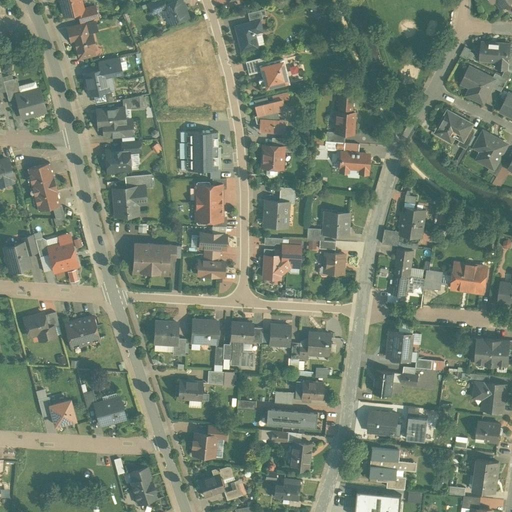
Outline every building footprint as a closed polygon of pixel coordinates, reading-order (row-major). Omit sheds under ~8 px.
[(81,0),(60,0),(64,15),(78,12),(84,10),(83,8),(81,0)] [(165,0),(154,0),(149,2),(153,13),(165,8),(164,5),(167,4),(165,0)] [(176,0),(167,4),(164,5),(165,8),(168,15),(167,18),(169,22),(171,23),(188,16),(181,0),(176,0)] [(318,2),(307,5),(309,14),(312,14),(312,15),(312,14),(313,17),(322,15),(318,2)] [(95,5),(83,8),(84,10),(78,12),(81,23),(98,18),(95,5)] [(263,17),(261,9),(248,12),(250,20),(263,17)] [(259,20),(236,26),(242,51),(258,47),(254,32),(262,30),(259,20)] [(85,23),(68,27),(72,40),(74,39),(74,38),(88,34),(85,23)] [(88,34),(74,38),(74,39),(79,57),(94,54),(92,49),(95,48),(92,33),(88,34)] [(510,43),(483,41),(481,59),(497,60),(497,67),(508,68),(508,66),(510,47),(510,43)] [(116,57),(99,60),(101,70),(104,69),(105,74),(119,72),(116,57)] [(264,57),(246,61),(249,74),(261,71),(259,65),(265,63),(264,57)] [(265,63),(259,65),(261,71),(262,75),(263,79),(259,80),(261,90),(290,83),(284,59),(265,63)] [(493,78),(470,66),(462,82),(475,89),(472,95),(471,95),(471,96),(484,102),(492,86),(495,79),(493,78)] [(101,70),(85,73),(89,94),(108,90),(105,74),(104,69),(101,70)] [(508,78),(496,72),(493,78),(495,79),(492,86),(501,91),(508,78)] [(17,78),(4,81),(9,100),(17,98),(16,95),(21,94),(17,78)] [(21,94),(16,95),(17,98),(22,117),(45,111),(39,89),(21,94)] [(287,91),(272,95),(274,101),(282,99),(289,98),(287,91)] [(511,93),(510,92),(501,110),(511,115),(511,93)] [(139,95),(123,98),(123,108),(124,108),(140,107),(139,95)] [(267,96),(254,99),(256,105),(268,102),(267,96)] [(353,97),(339,96),(338,111),(336,111),(335,132),(344,132),(354,133),(355,112),(352,112),(353,97)] [(256,105),(255,105),(258,118),(260,118),(260,130),(284,132),(285,120),(279,119),(277,111),(285,109),(282,99),(274,101),(268,102),(256,105)] [(120,108),(98,110),(99,128),(104,127),(105,136),(133,134),(132,120),(124,120),(124,108),(123,108),(120,108)] [(462,119),(448,111),(436,132),(448,139),(451,133),(461,138),(463,139),(471,126),(472,124),(462,118),(462,119)] [(471,126),(463,139),(461,138),(457,144),(467,149),(476,130),(471,126)] [(508,143),(484,130),(475,147),(488,154),(483,162),(490,166),(494,168),(500,157),(508,143)] [(217,169),(217,132),(187,133),(188,169),(217,169)] [(335,132),(333,132),(332,141),(343,142),(344,132),(335,132)] [(293,138),(279,137),(278,146),(283,146),(283,150),(290,151),(291,139),(293,139),(293,138)] [(140,139),(122,141),(123,150),(129,149),(129,153),(141,152),(140,139)] [(359,143),(344,142),(344,151),(359,152),(359,143)] [(157,143),(152,146),(156,152),(161,149),(157,143)] [(278,146),(265,145),(263,167),(267,167),(278,168),(282,168),(283,150),(283,146),(278,146)] [(123,150),(106,151),(108,171),(130,169),(130,167),(131,167),(131,161),(130,160),(129,153),(129,149),(123,150)] [(344,151),(341,151),(340,167),(360,168),(360,173),(368,173),(369,164),(366,164),(367,153),(359,152),(344,151)] [(500,157),(494,168),(490,166),(488,170),(497,175),(506,160),(500,157)] [(8,159),(0,161),(0,183),(14,180),(8,159)] [(50,162),(27,168),(39,210),(53,207),(61,204),(57,191),(58,191),(54,175),(53,176),(50,162)] [(278,168),(267,167),(266,174),(269,177),(274,177),(277,175),(278,168)] [(152,174),(125,176),(126,188),(144,187),(145,187),(153,187),(152,174)] [(226,178),(212,178),(212,185),(222,185),(222,189),(227,189),(226,178)] [(212,185),(196,185),(197,220),(213,220),(222,220),(222,216),(222,189),(222,185),(212,185)] [(295,188),(281,186),(280,201),(289,202),(289,203),(294,203),(295,188)] [(126,188),(114,189),(116,215),(138,213),(136,197),(145,197),(145,187),(144,187),(126,188)] [(280,201),(266,200),(264,224),(287,226),(288,203),(289,203),(289,202),(280,201)] [(53,207),(56,218),(65,218),(61,204),(53,207)] [(426,210),(404,207),(402,220),(424,223),(426,210)] [(349,213),(326,211),(325,229),(325,231),(328,231),(328,233),(348,234),(349,213)] [(446,212),(440,211),(438,222),(444,223),(446,212)] [(222,216),(222,220),(213,220),(213,226),(227,226),(227,216),(222,216)] [(424,223),(402,220),(401,233),(422,236),(424,223)] [(325,229),(308,228),(307,239),(320,240),(324,240),(325,231),(325,229)] [(227,234),(200,232),(200,247),(205,247),(220,248),(226,248),(227,234)] [(32,235),(21,238),(22,242),(24,242),(27,254),(36,251),(32,235)] [(42,237),(36,239),(40,256),(47,254),(42,237)] [(283,238),(265,237),(264,244),(274,245),(276,243),(282,243),(283,238)] [(72,240),(60,243),(66,268),(78,265),(72,240)] [(324,240),(320,240),(319,248),(335,249),(336,240),(324,240)] [(16,245),(5,248),(7,255),(5,258),(6,260),(9,262),(11,271),(12,270),(11,269),(19,267),(20,268),(30,265),(27,254),(24,242),(22,242),(16,244),(16,245)] [(60,243),(48,247),(54,271),(66,268),(60,243)] [(175,245),(135,243),(134,271),(168,273),(168,257),(175,257),(175,245)] [(283,251),(276,251),(274,249),(264,248),(264,256),(266,256),(265,267),(266,267),(269,270),(269,277),(279,278),(280,274),(290,265),(299,265),(300,246),(283,245),(283,251)] [(414,250),(398,248),(395,273),(410,275),(414,250)] [(345,254),(325,253),(324,267),(327,267),(329,269),(328,272),(329,272),(330,272),(330,273),(332,275),(335,275),(337,273),(344,273),(345,254)] [(205,260),(199,260),(198,274),(224,276),(225,261),(219,261),(205,260)] [(487,267),(456,262),(452,287),(483,291),(487,267)] [(324,267),(322,266),(320,268),(320,273),(322,275),(327,275),(329,274),(329,272),(328,272),(329,269),(327,267),(324,267)] [(435,270),(427,269),(426,277),(425,285),(433,286),(435,270)] [(410,275),(395,273),(392,293),(407,295),(410,275)] [(426,277),(412,275),(411,283),(425,285),(426,277)] [(511,283),(505,283),(503,301),(511,302),(511,283)] [(56,311),(44,314),(48,328),(54,327),(59,325),(56,311)] [(44,312),(24,318),(29,335),(38,333),(40,339),(56,335),(54,327),(48,328),(44,314),(44,312)] [(93,315),(66,323),(72,347),(99,339),(93,315)] [(218,321),(193,319),(192,341),(217,343),(218,321)] [(178,322),(156,321),(155,342),(173,343),(177,344),(177,337),(178,322)] [(253,323),(232,322),(231,340),(232,340),(243,341),(252,342),(253,327),(253,323)] [(291,326),(271,324),(269,343),(290,344),(291,326)] [(263,327),(253,327),(252,342),(262,342),(263,327)] [(413,332),(391,330),(388,357),(410,359),(413,332)] [(331,333),(309,332),(308,346),(307,353),(308,353),(317,354),(317,352),(329,353),(331,333)] [(186,338),(177,337),(177,344),(173,343),(173,354),(185,355),(186,338)] [(510,340),(478,338),(477,348),(476,361),(487,362),(487,363),(498,364),(498,363),(508,363),(509,349),(510,340)] [(243,341),(232,340),(231,353),(231,358),(231,359),(235,363),(252,364),(253,352),(242,351),(243,341)] [(300,342),(292,342),(291,358),(299,358),(300,345),(300,342)] [(308,346),(300,345),(299,358),(308,359),(308,353),(307,353),(308,346)] [(223,346),(216,346),(214,364),(222,364),(223,358),(223,352),(223,346)] [(445,359),(417,357),(417,365),(444,367),(445,359)] [(416,367),(404,366),(403,373),(415,374),(416,367)] [(225,371),(208,370),(208,382),(224,383),(225,371)] [(394,372),(377,370),(376,382),(375,382),(374,391),(391,394),(393,378),(394,372)] [(403,373),(402,379),(402,383),(418,385),(419,375),(415,374),(403,373)] [(490,375),(474,373),(473,382),(476,383),(476,381),(489,383),(490,375)] [(203,381),(179,379),(178,397),(201,399),(202,393),(203,381)] [(323,382),(296,380),(296,392),(295,398),(303,399),(303,400),(311,401),(311,397),(322,398),(323,382)] [(489,383),(476,381),(476,383),(475,393),(485,394),(484,408),(503,410),(504,398),(503,398),(504,385),(489,383)] [(93,392),(84,395),(88,411),(96,408),(95,404),(96,403),(93,392)] [(56,428),(79,422),(72,397),(51,403),(49,398),(39,401),(44,417),(52,414),(56,428)] [(96,403),(95,404),(96,408),(101,424),(125,417),(120,397),(96,403)] [(255,401),(237,399),(237,408),(255,409),(255,401)] [(301,410),(267,407),(266,423),(300,426),(301,410)] [(398,412),(370,409),(367,429),(390,432),(392,422),(396,423),(398,412)] [(322,411),(301,410),(300,426),(301,426),(301,428),(309,429),(309,427),(321,427),(322,411)] [(427,416),(405,414),(404,435),(426,437),(427,416)] [(501,424),(479,421),(477,435),(485,437),(485,440),(499,441),(501,424)] [(396,423),(392,422),(390,432),(390,435),(400,436),(400,433),(399,432),(400,423),(396,423)] [(227,426),(209,424),(208,434),(216,435),(216,438),(226,439),(227,426)] [(287,433),(272,431),(271,439),(287,441),(287,433)] [(208,434),(196,432),(195,440),(193,439),(193,446),(194,447),(193,454),(214,456),(216,438),(216,435),(208,434)] [(311,443),(293,441),(290,467),(308,469),(311,443)] [(398,449),(372,447),(371,447),(374,448),(373,458),(370,458),(370,466),(396,469),(413,470),(414,462),(397,460),(398,449)] [(499,462),(477,458),(476,466),(477,466),(476,474),(497,476),(499,462)] [(227,465),(219,468),(219,467),(211,469),(213,475),(219,473),(220,476),(224,475),(224,476),(232,473),(230,466),(227,465)] [(396,469),(373,466),(371,476),(369,476),(368,476),(390,478),(406,480),(406,477),(396,475),(396,469)] [(158,500),(148,467),(129,473),(139,506),(158,500)] [(213,475),(200,479),(205,495),(224,489),(220,476),(219,473),(213,475)] [(497,476),(476,474),(475,482),(474,481),(473,489),(495,492),(497,476)] [(300,480),(284,478),(283,488),(282,497),(298,499),(300,480)] [(406,480),(390,478),(389,487),(405,489),(406,480)] [(466,487),(450,485),(449,493),(464,495),(465,495),(466,487)] [(240,487),(225,492),(227,499),(243,494),(240,487)] [(283,488),(275,487),(274,496),(282,497),(283,488)] [(422,490),(411,489),(410,500),(421,501),(422,490)] [(355,511),(400,511),(402,494),(357,490),(355,511)] [(465,495),(464,495),(463,507),(473,508),(473,507),(479,508),(481,497),(465,495)]
